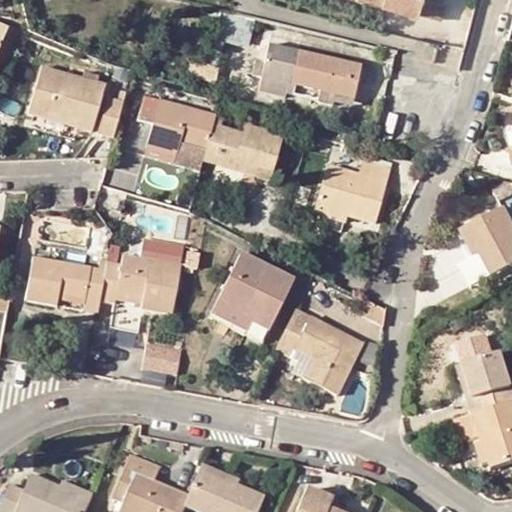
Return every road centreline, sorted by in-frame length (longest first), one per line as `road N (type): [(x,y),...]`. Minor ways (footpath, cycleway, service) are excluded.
road 1 (residential): [(494,0),(456,139),(410,248),(382,459)]
road 2 (unclassified): [(382,459),(263,425),(105,400),(38,413),(0,434)]
road 3 (unknown): [(456,139),(426,62),(412,48),(292,18),(258,0)]
